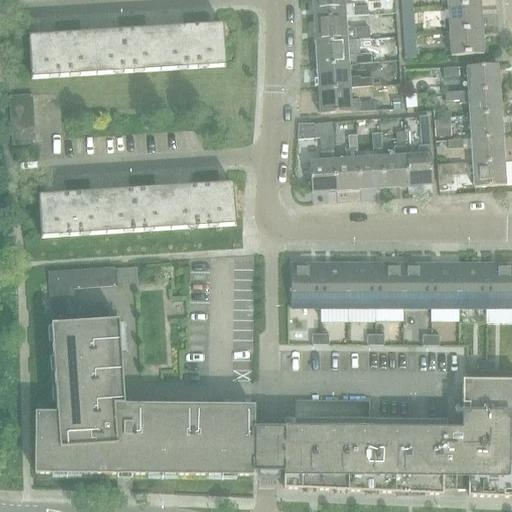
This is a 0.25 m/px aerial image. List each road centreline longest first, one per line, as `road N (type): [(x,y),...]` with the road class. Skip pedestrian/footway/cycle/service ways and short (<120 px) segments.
road 1 (residential): [(271,227),(511,224)]
road 2 (residential): [(47,167),(272,155)]
road 3 (residential): [(272,155),(274,0)]
road 4 (residential): [(32,9),(152,0)]
